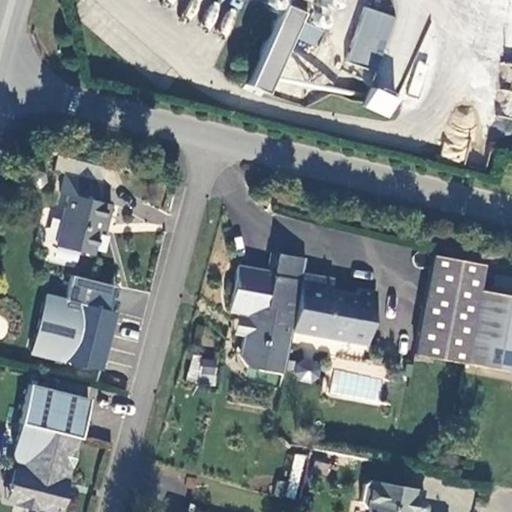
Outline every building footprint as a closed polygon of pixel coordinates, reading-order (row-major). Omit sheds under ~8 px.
[(300,0),(277,0),(274,9),(293,17),(300,0)] [(293,17),(274,9),(235,98),(254,107),(293,17)] [(385,29),(354,19),(336,75),(367,85),(385,29)] [(314,44),(291,33),(284,50),(307,60),(314,44)] [(511,117),(511,63),(498,62),(493,116),(511,117)] [(377,129),(386,111),(362,100),(354,119),(377,129)] [(508,176),(494,173),(492,185),(507,187),(508,176)] [(48,188),(44,206),(52,208),(81,214),(85,196),(48,188)] [(81,214),(52,208),(38,259),(77,268),(86,235),(91,236),(95,218),(81,214)] [(273,344),(348,360),(360,307),(341,303),(340,308),(314,302),(316,291),(286,284),(289,270),(251,261),(246,281),(220,276),(207,321),(226,329),(217,363),(228,379),(263,386),(273,344)] [(419,269),(397,370),(446,381),(511,394),(511,367),(510,368),(511,359),(511,318),(462,308),(468,280),(419,269)] [(59,289),(53,314),(95,324),(101,299),(59,289)] [(53,314),(33,309),(19,367),(88,384),(103,326),(95,324),(53,314)] [(18,481),(15,493),(1,497),(5,511),(55,511),(56,508),(52,501),(58,473),(56,468),(60,466),(64,449),(70,451),(79,412),(19,397),(10,436),(11,437),(5,462),(4,464),(4,465),(5,469),(5,471),(7,473),(9,476),(11,477),(13,478),(18,479),(18,481)] [(52,501),(56,508),(70,451),(64,449),(60,466),(56,468),(58,473),(52,501)] [(15,493),(18,481),(6,478),(1,497),(15,493)] [(407,511),(409,506),(355,497),(349,501),(347,511),(407,511)]
